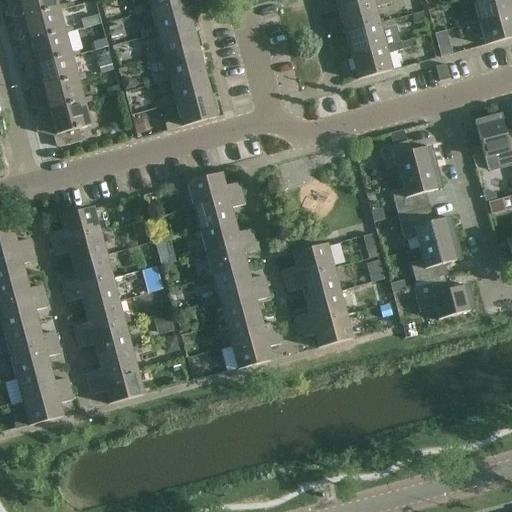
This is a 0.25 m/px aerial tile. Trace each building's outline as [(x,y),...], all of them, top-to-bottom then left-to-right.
[(5,0),(6,4),(26,10),(23,19),(23,20),(58,10),(58,11),(66,9),(65,4),(57,6),(55,0),(5,0)] [(147,0),(149,5),(133,10),(135,17),(151,13),(150,12),(185,3),(184,0),(147,0)] [(335,0),(339,11),(373,2),(372,0),(335,0)] [(373,2),(339,11),(345,34),(379,25),(374,9),(390,5),(388,0),(379,0),(373,2)] [(509,0),(472,0),(479,23),(511,14),(511,2),(510,3),(509,0)] [(150,12),(151,13),(155,28),(140,32),(142,40),(157,35),(191,26),(185,3),(150,12)] [(23,20),(23,19),(11,22),(12,27),(32,33),(29,42),(30,43),(64,33),(65,34),(73,32),(72,28),(63,30),(58,11),(58,10),(23,20)] [(511,14),(479,23),(485,46),(511,39),(511,14)] [(379,25),(345,34),(351,58),(385,49),(385,48),(381,32),(405,26),(403,18),(379,25)] [(157,35),(161,52),(146,56),(147,63),(148,63),(163,59),(163,58),(197,49),(191,26),(157,35)] [(30,43),(29,42),(17,46),(18,50),(38,56),(36,65),(36,66),(71,57),(71,58),(79,56),(78,50),(69,53),(65,34),(64,33),(30,43)] [(449,55),(444,34),(433,37),(438,58),(449,55)] [(385,49),(351,58),(357,81),(392,72),(387,55),(411,49),(409,42),(385,48),(385,49)] [(203,72),(197,49),(163,58),(163,59),(148,63),(154,86),(169,82),(169,81),(203,72)] [(36,66),(36,65),(24,69),(25,73),(44,80),(42,89),(42,90),(77,80),(85,78),(84,74),(76,76),(71,58),(71,57),(36,66)] [(437,83),(448,80),(444,65),(433,68),(437,83)] [(169,81),(169,82),(174,98),(158,102),(160,109),(176,105),(210,96),(203,72),(169,81)] [(42,90),(42,89),(30,92),(31,97),(51,103),(48,112),(48,113),(83,103),(84,104),(88,103),(91,102),(90,98),(82,100),(77,80),(42,90)] [(176,105),(180,121),(164,125),(166,132),(216,119),(210,96),(176,105)] [(48,113),(48,112),(36,115),(37,120),(57,126),(54,135),(58,148),(81,142),(78,130),(90,127),(84,104),(83,103),(48,113)] [(499,116),(474,123),(484,158),(495,155),(498,167),(511,163),(511,137),(505,139),(499,116)] [(406,141),(379,149),(384,169),(396,166),(399,178),(434,168),(428,147),(409,152),(406,141)] [(434,168),(399,178),(402,189),(390,192),(397,216),(424,209),(420,194),(440,189),(434,168)] [(186,184),(193,208),(240,195),(238,187),(225,190),(221,175),(186,184)] [(240,195),(193,208),(199,231),(233,222),(230,209),(243,206),(240,195)] [(501,199),(486,203),(489,216),(504,213),(501,199)] [(381,209),(369,212),(372,224),(384,220),(381,209)] [(48,235),(51,246),(99,233),(92,210),(58,219),(62,232),(48,235)] [(415,237),(418,249),(453,239),(447,218),(428,223),(425,212),(398,220),(403,240),(415,237)] [(233,222),(199,231),(205,254),(253,241),(250,230),(236,234),(233,222)] [(0,234),(0,259),(32,251),(29,240),(15,244),(12,232),(0,234)] [(99,233),(51,246),(54,257),(67,253),(70,266),(105,256),(99,233)] [(370,235),(361,238),(367,260),(376,258),(370,235)] [(453,239),(418,249),(421,260),(409,264),(415,284),(442,277),(439,266),(459,260),(453,239)] [(253,241),(205,254),(212,277),(246,268),(243,256),(256,252),(253,241)] [(282,272),(285,283),(333,270),(327,246),(292,256),(296,268),(282,272)] [(32,251),(0,259),(0,284),(24,278),(21,266),(34,262),(32,251)] [(61,281),(64,293),(111,280),(105,256),(70,266),(74,278),(61,281)] [(246,268),(212,277),(218,300),(266,288),(263,277),(249,280),(246,268)] [(333,270),(285,283),(288,294),(302,290),(305,302),(339,293),(333,270)] [(24,278),(0,284),(0,309),(44,298),(41,287),(28,290),(24,278)] [(111,280),(64,293),(66,303),(80,300),(83,312),(117,303),(111,280)] [(434,309),(437,320),(472,311),(466,286),(442,292),(440,281),(412,289),(419,313),(434,309)] [(266,288),(218,300),(224,324),(258,314),(255,302),(269,299),(266,288)] [(295,318),(298,329),(346,316),(339,293),(305,302),(308,315),(295,318)] [(44,298),(0,309),(0,323),(3,334),(37,325),(33,312),(47,308),(44,298)] [(73,328),(76,339),(124,326),(117,303),(83,312),(87,324),(73,328)] [(258,314),(224,324),(230,347),(278,334),(275,323),(262,327),(258,314)] [(346,316),(298,329),(301,340),(314,336),(318,349),(352,340),(346,316)] [(37,325),(3,334),(9,357),(57,344),(54,333),(40,337),(37,325)] [(124,326),(76,339),(79,350),(92,346),(95,358),(130,349),(124,326)] [(278,334),(230,347),(237,370),(271,361),(268,348),(281,345),(278,334)] [(57,344),(9,357),(15,380),(49,371),(46,358),(59,355),(57,344)] [(85,374),(88,385),(136,372),(130,349),(95,358),(99,371),(85,374)] [(49,371),(15,380),(22,404),(69,391),(66,379),(53,383),(49,371)] [(136,372),(88,385),(91,396),(105,392),(108,405),(142,396),(136,372)] [(69,391),(22,404),(9,407),(15,430),(28,426),(28,427),(62,418),(58,405),(72,401),(69,391)]
